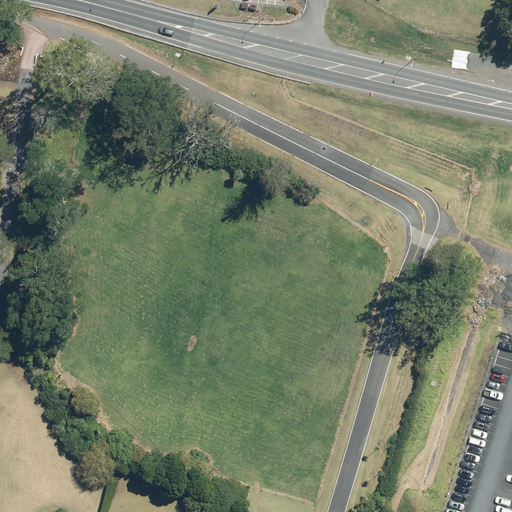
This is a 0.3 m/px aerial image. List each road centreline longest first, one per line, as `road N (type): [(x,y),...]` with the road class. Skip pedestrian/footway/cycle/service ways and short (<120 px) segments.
road 1 (unclassified): [(44,18),(390,192),(422,216),(337,511)]
road 2 (tertiary): [(78,0),(511,108)]
